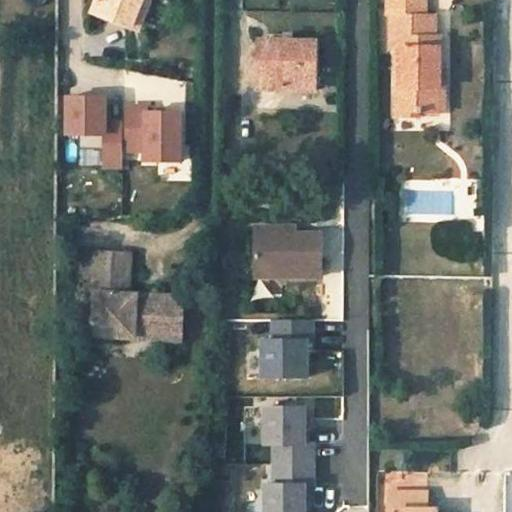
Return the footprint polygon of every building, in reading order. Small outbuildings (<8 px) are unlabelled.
[(98,0),(94,11),(133,26),(143,0),(98,0)] [(143,0),(133,26),(141,28),(151,0),(143,0)] [(399,50),(400,88),(396,88),(397,117),(418,117),(418,113),(440,112),(441,39),(436,39),(436,17),(425,17),(424,0),(387,0),(388,17),(390,17),(390,50),(399,50)] [(318,85),(319,40),(257,39),(255,79),(284,80),(283,90),(304,91),(304,85),(318,85)] [(284,80),(255,79),(255,89),(283,90),(284,80)] [(125,166),(122,93),(72,95),(75,167),(125,166)] [(192,163),(193,108),(130,107),(129,151),(152,151),(152,163),(192,163)] [(320,234),(291,234),(283,234),(283,226),(255,226),(254,268),(280,268),(280,276),(321,276),(320,234)] [(283,234),(291,234),(292,226),(283,226),(283,234)] [(182,338),(184,298),(128,294),(129,256),(95,254),(94,262),(91,262),(89,296),(93,296),(92,318),(87,317),(87,326),(91,326),(91,335),(182,338)] [(280,268),(254,268),(254,276),(280,276),(280,268)] [(262,339),(262,378),(319,379),(319,319),(273,319),(272,339),(262,339)] [(318,479),(316,405),(268,406),(270,480),(318,479)] [(316,511),(316,483),(266,483),(266,511),(316,511)] [(428,494),(391,494),(391,511),(395,511),(427,511),(428,494)]
